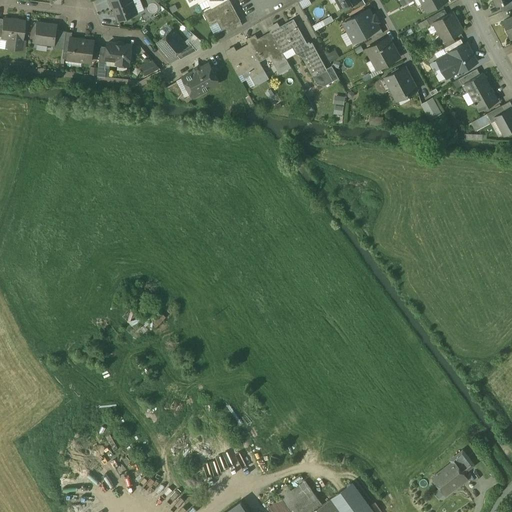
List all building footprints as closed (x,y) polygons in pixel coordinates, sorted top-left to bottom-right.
[(111,0),(114,5),(120,19),(128,16),(129,16),(133,15),(133,14),(137,12),(131,0),(111,0)] [(240,19),(229,0),(225,0),(212,7),(204,12),(209,21),(217,17),(223,28),(240,19)] [(422,0),(428,10),(447,0),(422,0)] [(511,0),(508,0),(500,4),(503,11),(511,7),(511,0)] [(369,8),(344,22),(355,41),(380,27),(369,8)] [(445,8),(427,18),(431,24),(435,22),(434,21),(448,13),(445,8)] [(448,13),(434,21),(435,22),(445,40),(464,30),(453,10),(448,13)] [(18,20),(13,19),(13,18),(12,18),(12,19),(4,18),(1,36),(9,37),(22,39),(25,20),(18,19),(18,20)] [(240,19),(223,28),(226,34),(243,24),(240,19)] [(294,20),(280,28),(277,23),(270,27),(272,32),(281,48),(292,42),(297,51),(305,46),(308,45),(307,42),(294,20)] [(57,24),(37,22),(35,41),(54,43),(55,43),(56,29),(57,24)] [(66,30),(56,29),(55,43),(54,43),(54,47),(64,48),(66,30)] [(186,44),(173,29),(158,41),(171,57),(176,52),(186,44)] [(73,31),(66,30),(64,48),(63,57),(69,58),(71,37),(72,37),(73,31)] [(281,48),(272,32),(258,40),(256,35),(248,39),(251,44),(259,60),(271,54),(276,62),(286,57),(281,48)] [(196,35),(186,44),(176,52),(181,58),(207,44),(196,35)] [(388,36),(367,48),(377,67),(399,55),(394,45),(393,46),(388,36)] [(22,39),(9,37),(8,46),(20,48),(22,39)] [(72,37),(71,37),(69,58),(91,61),(94,40),(72,37)] [(461,38),(444,47),(447,54),(450,52),(465,43),(461,38)] [(327,68),(313,41),(311,42),(310,41),(307,42),(308,45),(305,46),(308,52),(303,55),(318,82),(325,85),(334,80),(327,68)] [(132,45),(108,42),(108,46),(107,58),(118,59),(118,63),(129,64),(129,60),(130,60),(130,57),(131,57),(133,55),(133,52),(132,50),(131,50),(132,45)] [(465,43),(450,52),(460,71),(478,61),(467,42),(465,43)] [(251,44),(237,51),(234,46),(226,51),(238,72),(243,69),(249,66),(252,71),(254,74),(264,69),(259,60),(251,44)] [(108,46),(102,45),(100,61),(106,62),(107,58),(108,46)] [(332,60),(340,55),(337,50),(329,55),(332,60)] [(151,59),(143,65),(148,72),(156,66),(151,59)] [(209,62),(199,68),(195,67),(194,70),(183,76),(194,96),(220,82),(209,62)] [(339,77),(332,65),(327,68),(334,80),(339,77)] [(249,66),(243,69),(246,74),(250,72),(252,71),(249,66)] [(405,66),(385,76),(398,100),(408,95),(410,94),(410,93),(418,89),(405,66)] [(478,68),(459,78),(463,84),(465,82),(481,73),(478,68)] [(264,69),(254,74),(258,82),(269,76),(264,69)] [(481,73),(465,82),(475,99),(473,100),(475,104),(477,103),(479,106),(497,97),(497,96),(484,72),(481,73)] [(178,80),(167,86),(179,98),(184,92),(178,80)] [(333,103),(344,103),(344,95),(333,95),(333,103)] [(497,97),(479,106),(481,109),(491,104),(490,103),(498,99),(497,97)] [(433,98),(423,104),(427,111),(437,106),(433,98)] [(333,104),(333,113),(342,113),(343,104),(333,104)] [(503,104),(493,110),(497,117),(507,111),(503,104)] [(437,106),(427,111),(431,119),(441,113),(437,106)] [(511,128),(511,111),(511,109),(507,111),(497,117),(497,118),(505,132),(511,128)] [(493,110),(487,113),(492,121),(497,118),(497,117),(493,110)] [(460,122),(454,118),(450,124),(457,130),(458,127),(457,127),(460,122)] [(142,290),(126,305),(130,309),(132,311),(147,295),(142,290)] [(132,311),(130,309),(123,316),(137,330),(144,322),(132,311)] [(144,322),(137,330),(143,335),(154,324),(149,318),(144,322)] [(454,462),(433,477),(441,487),(442,486),(447,493),(462,482),(461,481),(466,478),(467,478),(463,472),(473,464),(463,451),(452,459),(454,462)] [(234,465),(249,464),(249,456),(234,457),(234,465)] [(318,497),(306,481),(292,490),(296,496),(306,511),(310,511),(312,511),(315,509),(310,502),(318,497)] [(292,490),(287,484),(276,492),(281,498),(269,507),(272,511),(306,511),(296,496),(292,490)] [(80,496),(67,500),(68,505),(82,501),(80,496)] [(343,511),(332,497),(315,509),(312,511),(313,511),(343,511)] [(247,511),(240,501),(224,511),(247,511)]
